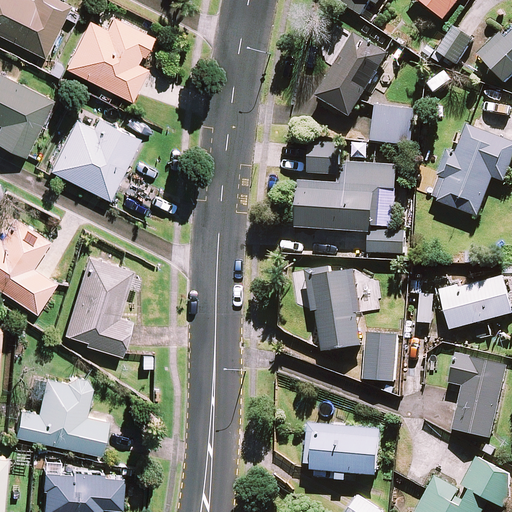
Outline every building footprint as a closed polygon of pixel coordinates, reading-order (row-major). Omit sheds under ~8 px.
[(33,0),(0,0),(0,34),(47,58),(73,6),(60,0),(36,0),(36,1),(33,0)] [(338,0),(365,17),(373,5),(379,9),(385,0),(338,0)] [(416,0),(446,24),(465,0),(416,0)] [(92,21),(68,68),(134,102),(151,69),(140,64),(144,56),(147,57),(157,38),(116,18),(110,30),(92,21)] [(511,27),(480,59),(506,85),(511,79),(511,27)] [(459,68),(477,42),(457,28),(439,55),(459,68)] [(360,103),(389,57),(356,37),(319,99),(351,119),(360,103)] [(57,101),(0,72),(0,124),(4,126),(0,133),(0,142),(29,157),(30,155),(57,101)] [(417,113),(376,108),(372,144),(413,148),(417,113)] [(79,120),(53,171),(113,201),(143,139),(102,119),(97,129),(79,120)] [(437,204),(480,219),(494,182),(507,187),(511,173),(511,143),(470,128),(458,158),(452,155),(435,201),(438,202),(437,204)] [(311,146),(309,177),(340,179),(342,148),(311,146)] [(298,185),(296,231),(372,235),(373,232),(373,230),(380,230),(381,211),(398,212),(400,168),(350,166),(349,169),(342,169),(341,187),(298,185)] [(0,238),(0,290),(39,316),(60,284),(36,269),(53,243),(19,220),(4,242),(0,238)] [(371,255),(406,256),(407,234),(373,232),(372,235),(371,255)] [(124,268),(91,258),(67,336),(89,342),(88,346),(124,357),(126,352),(135,322),(122,319),(136,272),(124,268)] [(312,281),(324,354),(364,347),(359,318),(365,317),(357,273),(312,281)] [(453,333),(511,316),(511,310),(503,280),(462,292),(461,289),(442,294),(453,333)] [(434,326),(435,297),(422,296),(420,325),(434,326)] [(396,385),(399,337),(369,335),(366,383),(396,385)] [(492,440),(508,369),(457,357),(451,387),(465,390),(455,432),(492,440)] [(17,437),(103,455),(111,422),(89,417),(95,390),(90,381),(79,378),(70,384),(49,380),(41,415),(22,411),(17,437)] [(382,479),(385,432),(315,426),(312,466),(317,467),(317,474),(342,476),(341,484),(351,484),(352,477),(382,479)] [(0,511),(6,511),(11,461),(0,459),(0,511)] [(511,477),(478,460),(463,489),(505,511),(511,500),(511,477)] [(75,476),(47,474),(46,492),(47,492),(45,511),(104,511),(105,510),(124,511),(127,480),(107,478),(107,475),(75,473),(75,476)] [(421,511),(484,511),(488,505),(469,495),(466,502),(458,498),(462,491),(439,479),(421,511)] [(352,511),(380,511),(361,499),(352,511)]
